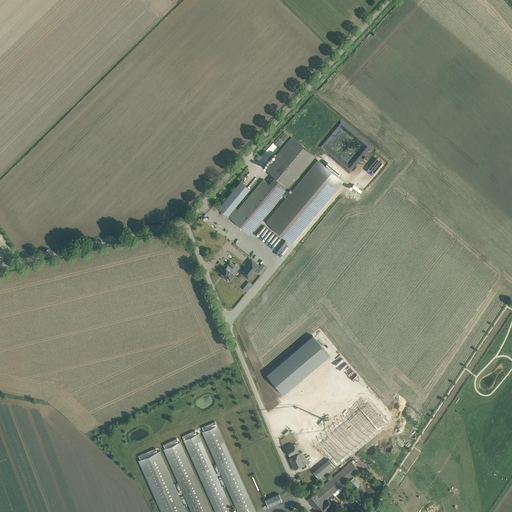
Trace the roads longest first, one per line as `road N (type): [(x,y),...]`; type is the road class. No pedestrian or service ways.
road 1 (unclassified): [(311,511),(184,221)]
road 2 (unclassified): [(184,221),(389,0)]
road 3 (unclassified): [(0,266),(184,221)]
